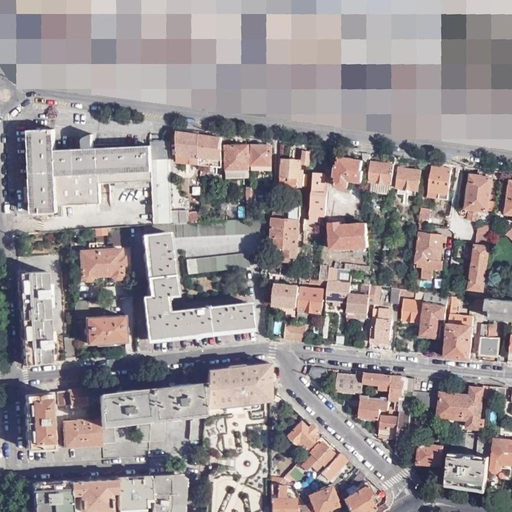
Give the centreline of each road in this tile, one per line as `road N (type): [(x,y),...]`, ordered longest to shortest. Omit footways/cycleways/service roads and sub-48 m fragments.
road 1 (residential): [(2,91),(511,158)]
road 2 (residential): [(5,379),(267,349),(285,356)]
road 3 (residential): [(511,376),(285,356)]
road 4 (residential): [(285,356),(301,390),(417,506)]
road 5 (residential): [(9,469),(198,457)]
